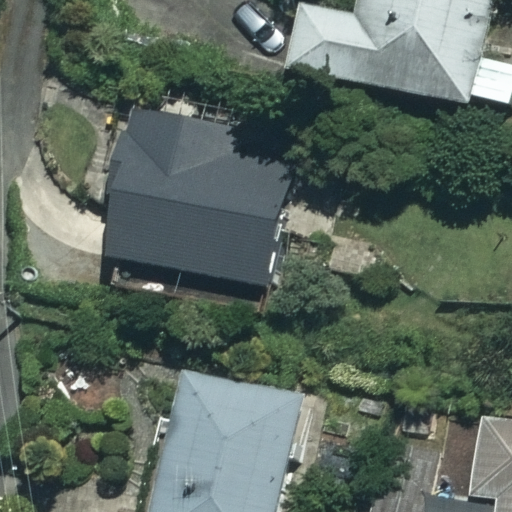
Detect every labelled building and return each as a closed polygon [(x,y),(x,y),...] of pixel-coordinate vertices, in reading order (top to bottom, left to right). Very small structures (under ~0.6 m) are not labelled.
[(501,0),(367,0),(366,13),(306,3),(295,69),(511,106),(511,62),(492,59),(501,0)] [(242,130),(135,111),(110,255),(274,284),(294,172),(236,162),(242,130)] [(280,511),(304,397),(187,373),(158,511),(280,511)] [(511,511),(511,422),(484,419),(474,496),(500,499),(498,511),(511,511)] [(426,511),(435,487),(390,473),(378,511),(426,511)]
